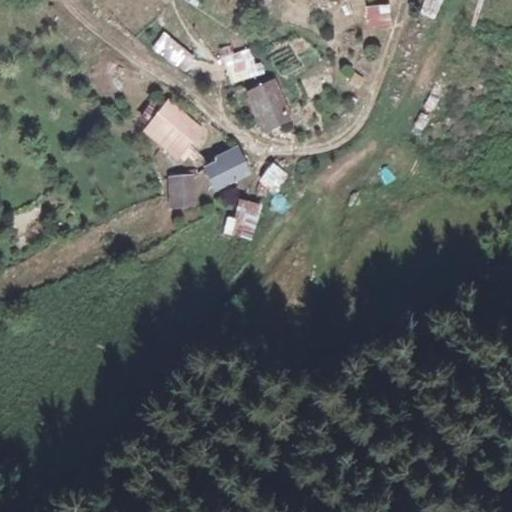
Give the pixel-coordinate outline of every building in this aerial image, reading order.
[(367,26),(391,25),(390,3),(366,4),(367,26)] [(178,71),(191,55),(164,33),(151,48),(178,71)] [(220,56),(230,85),(259,76),(249,46),(220,56)] [(276,76),(244,90),(265,130),(261,149),(295,122),(276,76)] [(199,130),(165,102),(150,123),(182,152),(199,130)] [(205,165),(212,182),(243,169),(236,152),(205,165)] [(279,192),(288,171),(269,163),(260,184),(279,192)] [(190,174),(170,176),(172,205),(191,204),(190,174)] [(235,198),(225,234),(251,241),(261,206),(235,198)]
